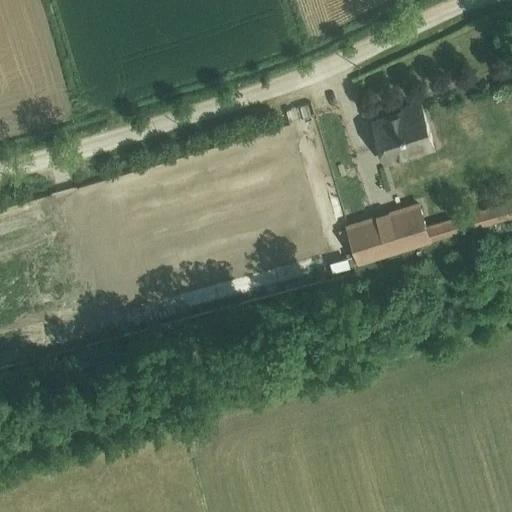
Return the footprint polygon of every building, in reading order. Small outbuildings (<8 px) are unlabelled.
[(389,121),(374,126),(386,165),(436,149),(421,103),(402,109),(403,113),(388,118),(389,121)] [(295,135),(82,195),(86,210),(299,151),(295,135)] [(302,161),(89,220),(93,236),(306,176),(302,161)] [(310,186),(96,245),(100,261),(314,202),(310,186)] [(338,195),(326,199),(335,230),(347,226),(338,195)] [(355,251),(359,264),(511,218),(511,198),(426,225),(418,202),(347,224),(348,228),(352,240),(355,251)] [(52,200),(0,214),(0,236),(58,220),(52,200)] [(317,211),(130,263),(135,279),(321,227),(317,211)] [(59,225),(0,241),(0,263),(65,246),(59,225)] [(352,240),(348,228),(338,231),(342,243),(352,240)] [(324,237),(138,288),(142,304),(328,252),(324,237)] [(67,251),(0,268),(0,291),(72,271),(67,251)] [(359,264),(355,251),(346,253),(347,258),(331,263),(328,253),(148,304),(153,322),(332,271),(332,273),(351,267),(350,266),(359,264)] [(58,282),(0,297),(0,317),(63,300),(58,282)] [(64,307),(0,325),(0,344),(69,325),(64,307)] [(70,326),(0,345),(0,364),(75,344),(70,326)]
